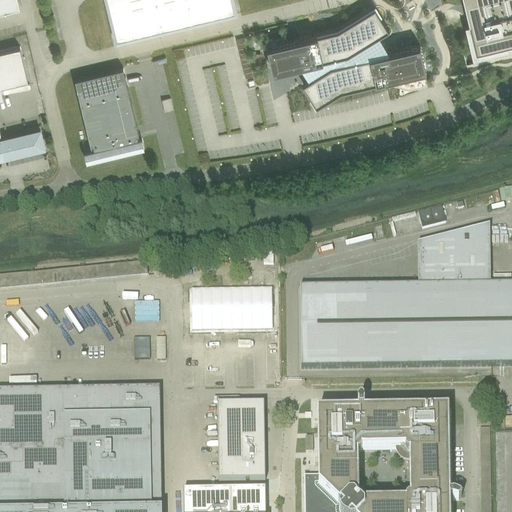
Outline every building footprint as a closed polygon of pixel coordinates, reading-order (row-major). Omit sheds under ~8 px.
[(18,0),(0,0),(0,11),(20,7),(18,0)] [(109,0),(118,38),(235,10),(232,0),(109,0)] [(511,0),(464,0),(465,3),(466,8),(468,14),(477,51),(478,51),(478,52),(511,43),(511,0)] [(338,28),(268,45),(274,71),(301,64),(310,79),(303,83),(317,105),(342,90),(392,78),(395,77),(396,82),(395,82),(395,83),(418,78),(417,77),(415,72),(427,70),(421,44),(410,46),(405,48),(395,50),(390,51),(388,47),(386,45),(380,34),(381,33),(390,28),(387,25),(385,21),(376,6),(338,28)] [(245,37),(237,39),(246,78),(254,76),(245,37)] [(0,50),(5,49),(4,46),(13,44),(12,40),(0,42),(0,50)] [(21,46),(0,50),(0,157),(0,155),(4,154),(5,156),(45,146),(44,146),(44,144),(41,129),(3,138),(0,126),(0,97),(4,97),(2,86),(29,79),(21,46)] [(124,67),(76,79),(93,149),(85,151),(88,161),(145,147),(143,137),(141,137),(138,126),(129,87),(124,67)] [(165,111),(174,109),(171,97),(162,99),(165,111)] [(422,230),(445,224),(441,207),(417,213),(422,230)] [(418,286),(300,288),(301,370),(511,366),(511,285),(490,285),(489,227),(417,245),(418,286)] [(146,263),(0,277),(0,290),(148,276),(146,266),(146,263)] [(157,361),(166,361),(166,338),(157,338),(157,361)] [(150,339),(135,339),(135,360),(151,360),(150,339)] [(0,392),(0,511),(161,511),(161,507),(151,507),(149,418),(160,418),(159,390),(0,392)] [(449,511),(449,502),(458,502),(458,496),(449,496),(448,413),(448,412),(447,412),(364,413),(363,405),(357,405),(357,414),(317,414),(317,415),(317,453),(317,458),(318,477),(303,477),(303,511),(449,511)] [(217,406),(218,483),(265,483),(264,466),(260,466),(260,460),(264,460),(263,406),(217,406)] [(480,429),(481,485),(491,484),(490,429),(480,429)] [(183,511),(265,511),(265,491),(183,493),(183,511)]
